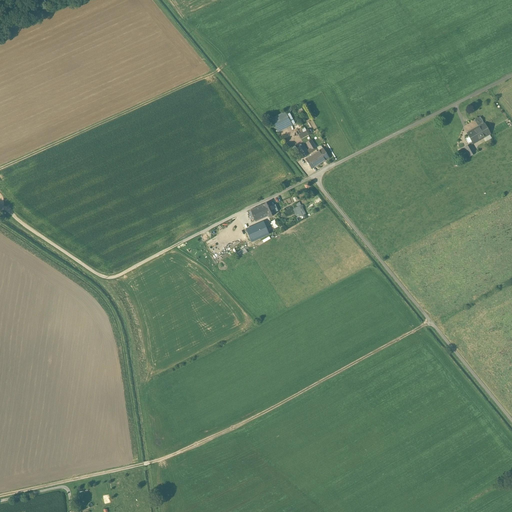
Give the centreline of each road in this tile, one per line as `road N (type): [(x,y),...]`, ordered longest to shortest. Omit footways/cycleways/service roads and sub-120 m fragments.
road 1 (track): [(0,495),(162,458),(430,322)]
road 2 (unclassified): [(316,175),(511,421)]
road 3 (track): [(0,208),(109,277),(234,214)]
road 4 (track): [(0,170),(226,65)]
road 5 (unclassified): [(511,74),(316,175)]
road 6 (track): [(99,275),(128,311),(145,393)]
